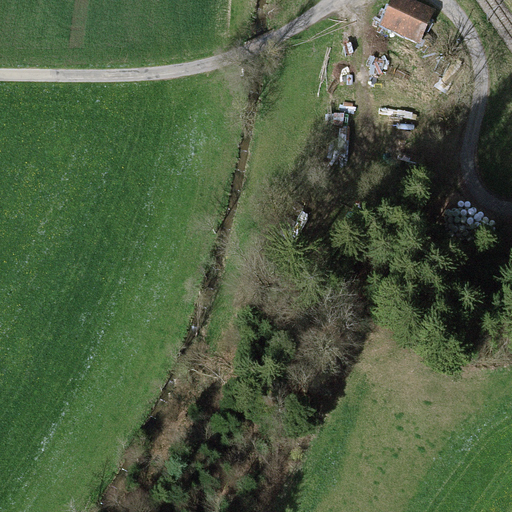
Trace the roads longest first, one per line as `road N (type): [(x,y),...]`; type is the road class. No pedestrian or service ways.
road 1 (unclassified): [(0,73),(132,74),(197,65),(267,42),(335,0)]
road 2 (unclassified): [(443,0),(479,51),(469,178),(488,202),(511,208)]
